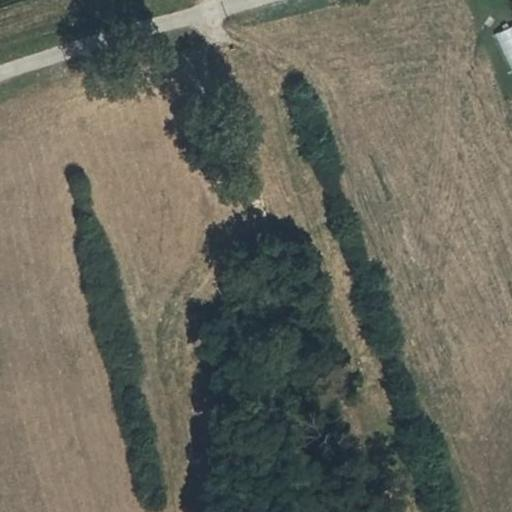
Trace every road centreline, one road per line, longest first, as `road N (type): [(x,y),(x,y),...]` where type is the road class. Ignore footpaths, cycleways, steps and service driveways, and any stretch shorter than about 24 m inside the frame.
road 1 (track): [(487,511),(425,315),(483,0)]
road 2 (residential): [(0,75),(261,0)]
